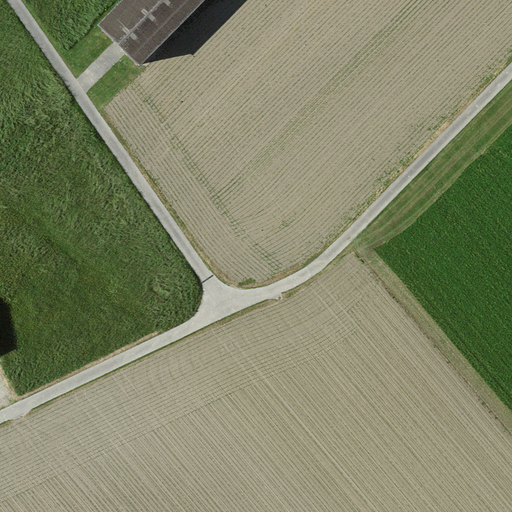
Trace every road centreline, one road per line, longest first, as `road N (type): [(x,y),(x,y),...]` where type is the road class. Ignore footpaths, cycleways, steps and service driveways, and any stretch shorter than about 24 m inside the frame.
road 1 (track): [(0,417),(298,278),(511,70)]
road 2 (track): [(12,0),(229,309)]
